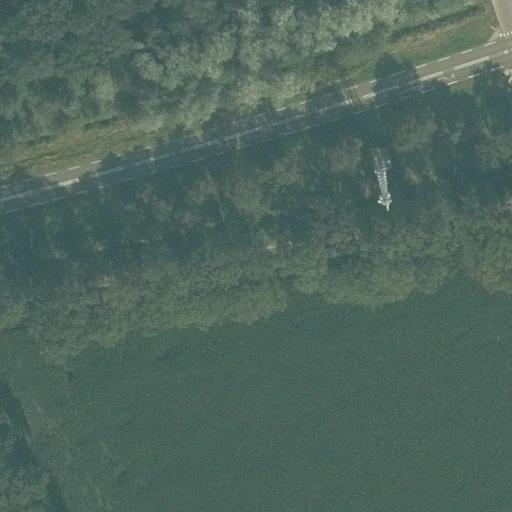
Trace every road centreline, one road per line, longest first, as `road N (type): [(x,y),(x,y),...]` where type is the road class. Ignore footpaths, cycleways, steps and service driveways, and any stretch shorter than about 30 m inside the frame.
road 1 (secondary): [(0,200),(511,49)]
road 2 (track): [(0,306),(511,210)]
